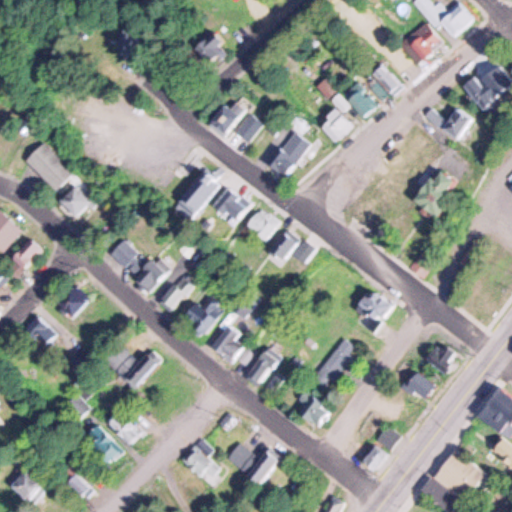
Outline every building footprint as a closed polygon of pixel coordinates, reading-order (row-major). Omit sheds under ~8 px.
[(416,0),(434,0),(442,8),(450,0),(460,0),(476,18),(456,36),(446,25),(442,29),(416,0)] [(422,60),(443,43),(431,28),(410,46),(422,60)] [(215,63),(228,51),(214,35),(201,47),(215,63)] [(374,72),(391,91),(403,80),(385,62),(374,72)] [(484,76),(499,66),(511,84),(497,94),(484,76)] [(465,84),(474,77),(495,102),(484,107),(465,84)] [(330,97),(338,90),(327,79),(320,86),(330,97)] [(385,100),(374,88),(380,83),(390,94),(385,100)] [(351,97),(367,117),(381,106),(364,85),(351,97)] [(333,99),(342,92),(354,104),(346,112),(333,99)] [(227,135),(248,108),(234,97),(213,124),(227,135)] [(478,120),(460,141),(427,114),(436,104),(450,116),(459,104),(478,120)] [(338,143),(320,126),(337,110),(354,126),(338,143)] [(236,131),(248,140),(262,122),(250,113),(236,131)] [(375,228),(438,147),(412,127),(349,208),(375,228)] [(286,172),(309,144),(293,132),(271,160),(286,172)] [(30,162),(48,146),(72,174),(54,190),(30,162)] [(195,216),(223,184),(204,168),(176,200),(195,216)] [(61,200),(78,183),(93,198),(75,215),(61,200)] [(212,205),(229,183),(252,201),(234,223),(212,205)] [(247,226),(261,208),(280,222),(266,240),(247,226)] [(0,245),(7,252),(24,232),(1,211),(0,212),(0,245)] [(268,252),(287,227),(304,239),(284,265),(268,252)] [(13,257),(31,235),(46,248),(27,269),(13,257)] [(127,265),(140,251),(127,238),(114,253),(127,265)] [(295,255),(307,239),(318,248),(307,264),(295,255)] [(155,292),(175,268),(160,255),(140,279),(155,292)] [(0,264),(13,277),(2,287),(0,284),(0,264)] [(175,308),(195,283),(181,272),(161,296),(175,308)] [(78,317),(94,300),(75,282),(59,299),(78,317)] [(378,289),(399,304),(381,328),(366,317),(371,310),(365,306),(378,289)] [(238,312),(252,291),(264,299),(250,320),(238,312)] [(208,335),(228,310),(208,294),(188,319),(208,335)] [(28,330),(42,316),(59,332),(44,346),(28,330)] [(214,345),(231,323),(245,334),(241,340),(250,347),(238,362),(214,345)] [(318,377),(347,336),(362,347),(333,388),(318,377)] [(442,342),(425,364),(445,379),(462,357),(442,342)] [(248,370),(264,350),(280,362),(264,383),(248,370)] [(137,381),(155,361),(145,351),(127,371),(137,381)] [(408,381),(419,397),(431,389),(420,373),(408,381)] [(82,421),(98,404),(82,390),(66,406),(82,421)] [(483,418),(502,390),(511,396),(511,428),(508,435),(483,418)] [(300,410),(320,425),(332,409),(312,394),(300,410)] [(111,421),(136,443),(148,430),(123,408),(111,421)] [(102,424),(129,451),(113,467),(86,439),(102,424)] [(382,470),(405,436),(389,425),(366,459),(382,470)] [(511,462),(498,452),(508,439),(511,442),(511,462)] [(261,486),(284,458),(269,445),(262,453),(246,440),(234,455),(252,470),(248,475),(261,486)] [(187,460),(205,443),(226,465),(208,483),(187,460)] [(436,473),(471,498),(489,473),(454,448),(436,473)] [(86,501),(99,486),(73,464),(60,479),(86,501)] [(8,484),(24,466),(48,486),(33,505),(8,484)] [(451,511),(424,492),(435,478),(461,498),(451,511)] [(340,511),(347,499),(334,492),(322,511),(340,511)]
